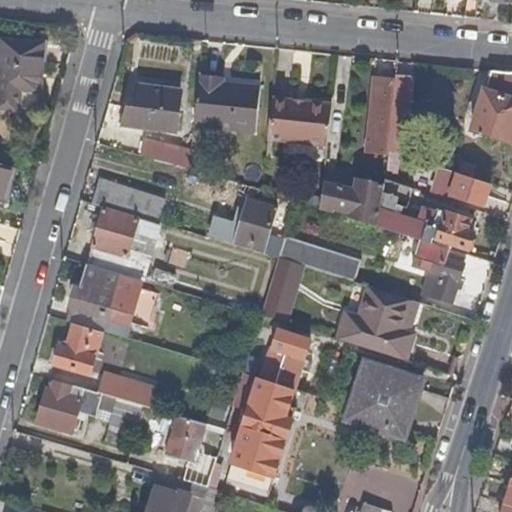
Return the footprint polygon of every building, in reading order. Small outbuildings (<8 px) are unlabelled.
[(40,93),(44,45),(3,42),(0,84),(0,109),(7,111),(19,112),(20,92),(31,92),(40,93)] [(490,93),(495,80),(501,82),(505,74),(490,72),(484,91),(490,93)] [(511,143),(511,74),(505,74),(501,82),(495,80),(490,93),(511,100),(511,139),(511,143)] [(255,132),(260,88),(223,83),(224,78),(200,75),(194,124),(255,132)] [(406,157),(413,78),(396,76),(395,81),(387,147),(387,150),(406,157)] [(387,147),(395,81),(371,78),(364,143),(387,147)] [(177,132),(181,92),(141,86),(136,107),(129,106),(122,126),(177,132)] [(511,143),(511,139),(511,100),(490,93),(484,91),(471,130),(511,143)] [(28,118),(31,92),(20,92),(19,112),(19,116),(22,117),(28,118)] [(327,146),(331,102),(273,96),(268,139),(327,146)] [(189,170),(191,150),(146,139),(140,155),(172,164),(189,170)] [(0,202),(1,203),(11,168),(0,164),(0,202)] [(451,196),(458,174),(445,170),(440,186),(443,187),(441,194),(450,198),(451,196)] [(483,206),(490,184),(458,174),(451,196),(483,206)] [(162,210),(166,197),(99,177),(91,203),(109,208),(143,218),(167,225),(170,214),(162,210)] [(380,209),(382,196),(382,187),(355,180),(352,190),(323,183),(320,207),(333,211),(334,209),(349,213),(349,216),(354,218),(378,226),(380,209)] [(408,204),(413,190),(383,180),(382,187),(382,196),(396,201),(408,204)] [(235,196),(239,186),(225,182),(222,192),(235,196)] [(392,213),(396,201),(382,196),(380,209),(392,213)] [(268,232),(271,224),(276,205),(248,197),(243,213),(241,220),(235,218),(216,213),(210,235),(263,250),(268,232)] [(127,256),(135,232),(155,238),(159,226),(104,209),(94,248),(124,256),(127,256)] [(433,227),(392,213),(380,209),(378,226),(420,240),(428,243),(433,227)] [(241,220),(243,213),(237,210),(235,218),(241,220)] [(468,232),(472,221),(438,211),(433,227),(428,243),(436,246),(438,241),(469,251),(475,234),(468,232)] [(475,234),(478,223),(472,221),(468,232),(475,234)] [(275,234),(277,226),(271,224),(268,232),(275,234)] [(148,262),(155,238),(135,232),(127,256),(148,262)] [(359,260),(286,234),(279,257),(334,275),(352,281),(359,260)] [(451,303),(466,256),(436,246),(428,243),(420,240),(412,264),(427,270),(434,272),(426,295),(451,303)] [(147,267),(148,262),(127,256),(124,256),(94,248),(88,266),(104,270),(132,277),(143,281),(147,267)] [(151,283),(156,270),(147,267),(143,281),(151,283)] [(134,311),(142,285),(120,278),(91,270),(87,284),(85,292),(78,289),(72,306),(75,308),(70,322),(102,332),(106,317),(130,324),(134,311)] [(171,289),(175,275),(156,270),(151,283),(171,289)] [(426,295),(434,272),(427,270),(419,293),(426,295)] [(85,292),(87,284),(79,281),(78,289),(85,292)] [(412,342),(424,305),(355,282),(336,339),(351,344),(410,364),(417,344),(412,342)] [(259,321),(261,315),(254,313),(252,319),(259,321)] [(130,339),(135,325),(130,324),(106,317),(102,332),(130,339)] [(89,375),(102,334),(74,326),(67,349),(60,347),(54,365),(89,375)] [(295,389),(310,341),(279,329),(273,348),(276,350),(286,353),(276,383),(295,389)] [(276,383),(286,353),(276,350),(266,379),(276,383)] [(400,439),(419,379),(363,361),(343,422),(400,439)] [(293,419),(286,417),(290,405),(295,389),(276,383),(266,379),(259,377),(240,435),(249,439),(246,449),(257,452),(270,456),(280,459),(293,419)] [(124,400),(128,387),(98,378),(94,392),(124,400)] [(141,406),(124,400),(94,392),(55,381),(52,390),(48,390),(38,423),(73,433),(78,413),(97,418),(134,429),(141,406)] [(293,419),(297,408),(290,405),(286,417),(293,419)] [(197,457),(206,424),(177,416),(167,455),(189,461),(184,480),(195,483),(209,487),(216,463),(197,457)] [(232,456),(241,426),(229,421),(226,430),(220,451),(232,456)] [(222,491),(231,458),(232,456),(220,451),(216,463),(209,487),(222,491)] [(268,464),(270,456),(257,452),(254,459),(268,464)] [(182,511),(184,509),(187,510),(195,483),(184,480),(156,472),(144,511),(182,511)] [(390,511),(361,501),(357,511),(390,511)]
